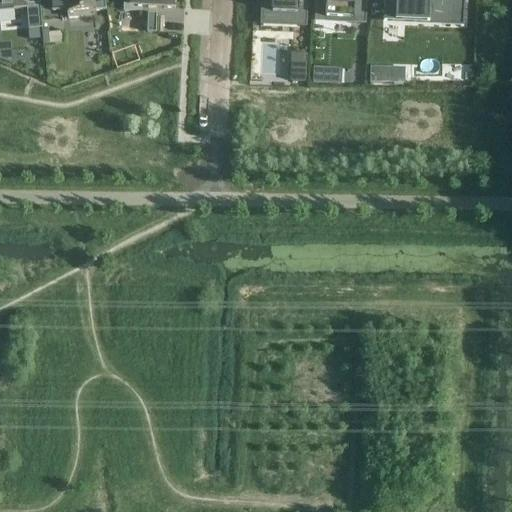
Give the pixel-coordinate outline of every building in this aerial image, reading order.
[(0,0),(0,12),(17,11),(27,11),(27,20),(28,31),(42,30),(40,5),(26,6),(25,0),(0,0)] [(51,0),(52,12),(67,11),(68,15),(68,20),(89,18),(89,13),(94,13),(106,12),(104,0),(51,0)] [(123,0),(123,12),(137,13),(140,13),(141,8),(174,10),(174,0),(123,0)] [(261,0),(261,15),(294,17),(294,22),(306,22),(306,0),(261,0)] [(315,0),(315,19),(326,19),(349,20),(349,24),(365,25),(366,0),(315,0)] [(384,0),(383,25),(425,27),(460,28),(463,28),(463,27),(464,3),(464,0),(384,0)] [(147,16),(147,34),(155,35),(156,16),(147,16)] [(291,55),(290,83),(305,84),(306,56),(291,55)] [(404,69),(370,68),(370,84),(403,85),(404,69)] [(313,69),(312,84),(341,86),(341,71),(313,69)]
